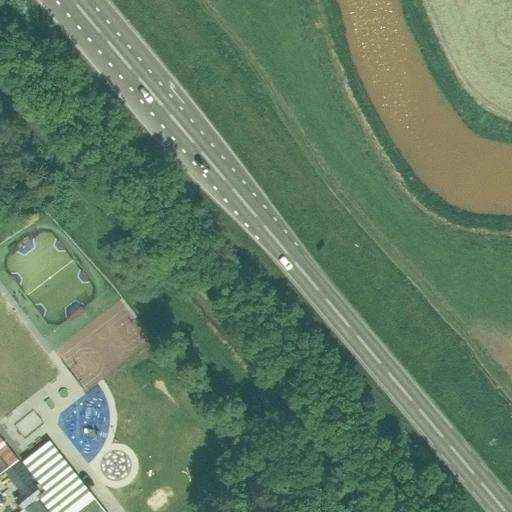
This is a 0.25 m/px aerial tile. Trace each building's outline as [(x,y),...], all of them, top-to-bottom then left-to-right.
[(41,382),(43,403),(62,402),(61,380),(41,382)] [(123,422),(129,434),(145,425),(138,414),(123,422)] [(0,478),(22,460),(0,432),(0,455),(1,456),(0,456),(0,478)] [(24,463),(45,489),(63,475),(42,449),(24,463)] [(74,469),(46,491),(56,503),(84,482),(74,469)] [(103,511),(92,497),(73,511),(103,511)]
